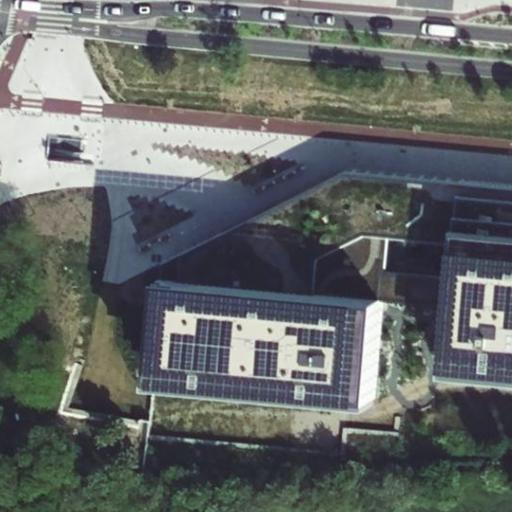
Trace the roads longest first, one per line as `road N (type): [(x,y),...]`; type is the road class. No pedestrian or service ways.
road 1 (primary): [(0,25),(511,70)]
road 2 (primary): [(511,39),(0,1)]
